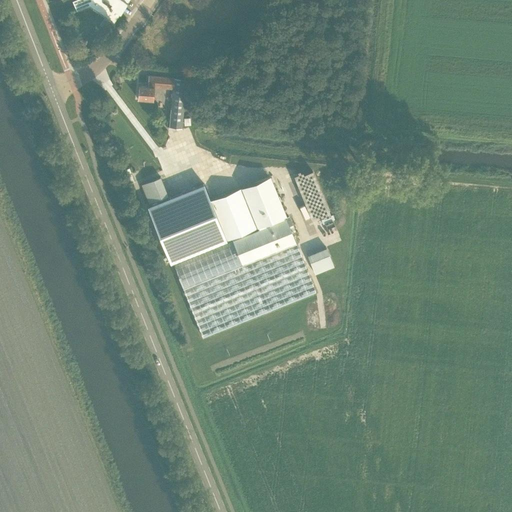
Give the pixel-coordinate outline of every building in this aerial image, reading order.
[(90,6),(115,22),(129,0),(75,0),(73,1),(77,11),(90,6)] [(187,0),(182,9),(190,15),(200,0),(187,0)] [(203,0),(200,0),(190,15),(199,21),(204,13),(211,3),(210,3),(209,4),(203,0)] [(253,0),(246,0),(245,10),(265,12),(266,1),(253,0)] [(295,0),(296,1),(309,2),(309,9),(322,10),(322,3),(318,3),(318,2),(317,0),(295,0)] [(211,3),(204,13),(209,17),(206,21),(215,27),(226,11),(217,4),(216,6),(211,3)] [(244,20),(244,21),(264,23),(264,22),(265,12),(245,10),(244,20)] [(295,25),(295,34),(317,36),(317,28),(321,28),(322,19),(298,17),(297,25),(295,25)] [(238,31),(238,38),(251,39),(251,33),(262,34),(263,34),(264,23),(244,21),(243,32),(238,31)] [(295,34),(294,44),(295,44),(295,52),(319,54),(319,45),(316,45),(317,36),(295,34)] [(79,49),(74,52),(78,58),(83,55),(79,49)] [(139,85),(138,98),(153,99),(154,87),(173,89),(170,127),(183,128),(184,111),(187,86),(187,78),(175,77),(174,78),(149,76),(148,86),(139,85)] [(124,166),(119,168),(124,183),(129,181),(124,166)] [(294,171),(286,172),(287,181),(295,180),(294,171)] [(316,290),(270,176),(210,200),(226,240),(173,261),(202,335),(316,290)] [(203,183),(148,205),(171,262),(173,261),(226,240),(210,200),(203,183)]
